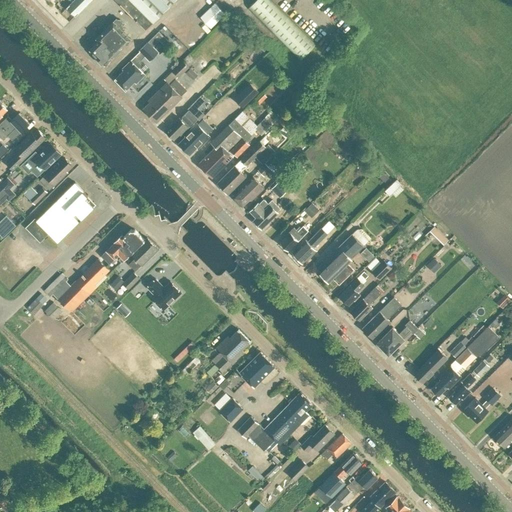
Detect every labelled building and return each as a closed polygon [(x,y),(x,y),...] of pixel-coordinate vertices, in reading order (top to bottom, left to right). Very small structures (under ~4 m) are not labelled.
[(91,0),(74,0),(67,7),(75,16),(91,0)] [(117,0),(143,26),(146,29),(162,14),(175,1),(174,1),(175,0),(117,0)] [(272,0),(256,0),(248,9),(300,60),(317,44),(272,0)] [(211,27),(225,13),(215,2),(201,16),(211,27)] [(105,64),(131,39),(123,31),(126,28),(123,24),(123,22),(120,19),(118,19),(117,18),(96,38),(99,41),(90,49),(98,58),(98,60),(102,64),(104,64),(105,64)] [(150,60),(158,52),(148,42),(140,50),(150,60)] [(145,75),(130,60),(122,68),(124,70),(115,79),(126,90),(135,81),(136,83),(145,75)] [(179,76),(189,66),(183,60),(173,70),(179,76)] [(193,79),(198,74),(191,67),(186,72),(193,79)] [(157,121),(182,97),(181,95),(187,90),(176,78),(170,84),(167,81),(148,100),(149,102),(143,108),(157,121)] [(251,83),(236,99),(244,107),(260,92),(251,83)] [(198,107),(205,100),(200,96),(194,102),(198,107)] [(309,119),(316,112),(311,107),(304,113),(309,119)] [(179,117),(166,130),(174,139),(180,133),(181,134),(188,126),(186,123),(187,122),(191,126),(198,119),(189,110),(182,117),(183,118),(181,119),(179,117)] [(21,132),(30,123),(19,112),(12,120),(8,115),(0,123),(0,136),(3,140),(8,135),(11,132),(16,137),(21,132)] [(215,146),(198,163),(212,177),(235,154),(237,156),(250,143),(246,140),(252,134),(235,117),(211,142),(215,146)] [(179,143),(190,154),(197,147),(198,149),(211,136),(197,123),(185,135),(186,136),(179,143)] [(18,164),(46,137),(38,129),(32,135),(30,134),(14,149),(18,153),(6,165),(11,170),(18,164)] [(266,146),(260,140),(218,182),(229,192),(246,175),(241,171),(256,157),(262,163),(275,151),(269,144),(266,146)] [(61,153),(51,143),(39,155),(36,151),(21,165),(29,173),(34,167),(40,173),(61,153)] [(66,170),(72,165),(65,158),(59,163),(57,162),(44,175),(39,180),(49,190),(54,185),(54,186),(68,172),(66,170)] [(264,176),(271,169),(265,163),(258,170),(264,176)] [(299,164),(295,168),(302,175),(306,171),(299,164)] [(386,182),(390,178),(381,170),(377,174),(386,182)] [(239,187),(241,189),(234,196),(243,205),(250,198),(251,200),(265,187),(252,174),(239,187)] [(8,177),(2,183),(0,185),(0,204),(7,198),(9,200),(13,196),(2,184),(8,178),(14,184),(8,177)] [(390,195),(402,184),(397,178),(385,190),(390,195)] [(84,191),(75,182),(65,192),(37,219),(35,217),(26,226),(40,241),(49,233),(57,242),(94,207),(86,198),(88,196),(84,191)] [(272,188),(280,197),(287,192),(278,182),(272,188)] [(35,204),(47,192),(42,187),(30,199),(35,204)] [(264,198),(251,210),(258,217),(255,220),(262,227),(281,207),(272,199),(268,202),(264,198)] [(304,210),(311,218),(319,210),(312,202),(304,210)] [(438,224),(430,232),(445,246),(453,237),(438,224)] [(4,225),(0,228),(0,230),(3,234),(8,230),(4,225)] [(288,250),(309,230),(304,225),(298,230),(294,226),(289,231),(290,232),(280,242),(283,245),(283,247),(285,249),(287,249),(288,250)] [(308,240),(306,238),(293,252),(299,257),(299,259),(301,261),(303,261),(304,263),(317,249),(315,247),(328,233),(322,227),(308,240)] [(124,236),(122,234),(114,241),(115,241),(101,255),(109,263),(119,253),(121,256),(119,259),(122,262),(131,252),(145,239),(135,229),(131,229),(124,236)] [(334,251),(338,255),(321,272),(329,281),(333,277),(339,283),(354,269),(348,262),(352,258),(364,245),(351,233),(334,251)] [(142,263),(158,248),(147,237),(145,239),(131,252),(136,257),(132,261),(129,264),(135,270),(142,263)] [(107,276),(105,274),(110,269),(98,257),(83,273),(76,280),(76,279),(70,284),(67,281),(68,279),(62,272),(44,290),(50,296),(54,293),(72,311),(97,286),(107,276)] [(434,272),(441,265),(434,258),(427,265),(434,272)] [(384,259),(372,271),(380,279),(392,268),(384,259)] [(129,289),(140,278),(134,272),(125,281),(119,275),(111,284),(117,290),(123,283),(129,289)] [(164,309),(182,292),(171,281),(164,287),(156,278),(147,287),(155,295),(153,297),(164,309)] [(354,299),(355,299),(360,294),(357,292),(364,284),(357,278),(340,295),(349,304),(354,299)] [(376,286),(351,311),(360,319),(366,313),(367,313),(372,308),(369,305),(382,292),(376,286)] [(34,314),(44,304),(43,304),(48,298),(41,292),(27,308),(34,314)] [(504,293),(498,303),(505,307),(511,297),(504,293)] [(391,322),(387,318),(402,304),(394,296),(363,327),(374,338),(391,322)] [(54,301),(45,310),(54,319),(63,310),(54,301)] [(126,309),(121,304),(117,308),(122,313),(126,309)] [(496,328),(501,322),(496,317),(488,325),(488,324),(467,346),(467,347),(456,358),(465,367),(476,356),(478,358),(500,336),(490,327),(492,325),(496,328)] [(389,353),(412,330),(414,332),(419,338),(424,333),(419,328),(416,325),(410,319),(405,324),(406,325),(400,332),(394,325),(378,341),(389,353)] [(242,350),(251,341),(239,329),(230,338),(228,335),(216,347),(224,354),(207,371),(215,380),(213,381),(206,388),(210,393),(226,378),(221,373),(222,372),(219,368),(220,367),(224,371),(232,363),(233,363),(244,352),(242,350)] [(466,346),(471,342),(469,339),(465,336),(450,351),(456,357),(466,346)] [(439,349),(415,373),(419,377),(419,378),(420,380),(422,380),(423,381),(430,374),(431,374),(432,373),(432,372),(447,357),(439,349)] [(254,386),(275,366),(261,351),(240,372),(254,386)] [(186,374),(200,360),(195,355),(181,369),(186,374)] [(484,360),(473,370),(479,376),(490,366),(484,360)] [(441,379),(432,387),(439,394),(448,385),(450,387),(461,376),(451,365),(439,377),(441,379)] [(467,387),(476,379),(470,373),(454,389),(455,390),(449,396),(456,403),(464,395),(466,395),(470,391),(467,387)] [(492,404),(500,395),(493,388),(484,396),(487,400),(482,405),(475,398),(463,410),(468,415),(469,414),(477,421),(488,410),(485,407),(490,402),(492,404)] [(306,411),(313,404),(302,392),(301,392),(300,392),(264,428),(251,415),(237,429),(246,437),(248,435),(263,450),(274,439),(276,441),(297,421),(300,424),(304,424),(312,416),(306,411)] [(231,421),(244,408),(232,397),(219,410),(231,421)] [(511,418),(495,435),(501,440),(501,443),(503,445),(505,445),(506,446),(511,439),(511,418)] [(317,450),(334,433),(325,424),(314,435),(312,433),(301,445),(308,451),(313,446),(317,450)] [(216,443),(200,426),(193,432),(209,450),(216,443)] [(332,453),(336,457),(352,442),(343,433),(321,454),(327,459),(332,453)] [(289,443),(295,449),(302,443),(296,437),(289,443)] [(171,461),(178,455),(174,451),(167,457),(171,461)] [(222,457),(228,462),(233,457),(227,452),(222,457)] [(350,473),(360,462),(358,459),(359,458),(358,457),(358,455),(356,453),(354,453),(353,452),(320,486),(332,498),(346,483),(341,478),(347,471),(350,473)] [(274,455),(271,459),(276,464),(267,473),(271,477),(284,464),(280,461),(274,455)] [(295,480),(309,466),(302,459),(289,473),(295,480)] [(248,470),(260,481),(265,477),(253,465),(248,470)] [(367,488),(378,477),(370,469),(360,479),(357,476),(351,482),(359,491),(364,485),(367,488)] [(269,482),(272,479),(270,478),(268,481),(267,480),(261,486),(265,490),(271,484),(269,482)] [(381,507),(396,492),(385,481),(370,497),(374,501),(372,503),(372,502),(363,511),(364,511),(375,511),(380,507),(381,507)] [(346,486),(336,496),(345,504),(354,494),(346,486)] [(395,511),(404,503),(397,496),(386,507),(388,509),(385,511),(395,511)] [(262,511),(266,508),(260,503),(253,510),(255,511),(262,511)] [(409,511),(411,510),(404,503),(395,511),(409,511)]
